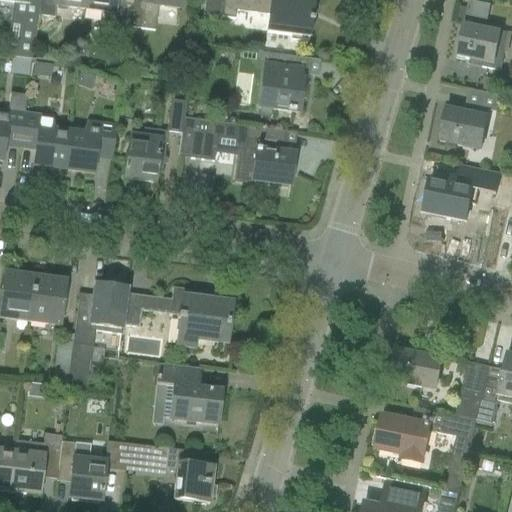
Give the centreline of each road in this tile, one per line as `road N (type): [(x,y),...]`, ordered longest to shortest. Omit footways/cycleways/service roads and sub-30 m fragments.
road 1 (residential): [(330,256),(0,215)]
road 2 (residential): [(330,256),(408,0)]
road 3 (residential): [(260,511),(330,256)]
road 4 (residential): [(511,300),(330,256)]
